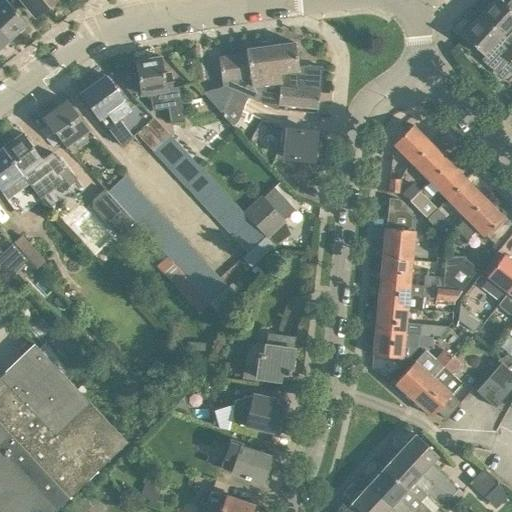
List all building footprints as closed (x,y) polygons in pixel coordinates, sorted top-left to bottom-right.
[(0,33),(8,42),(27,25),(4,0),(0,4),(0,33)] [(23,0),(37,16),(56,0),(23,0)] [(511,0),(509,0),(504,6),(498,0),(493,0),(478,16),(511,46),(511,0)] [(491,70),(504,57),(511,63),(511,46),(478,16),(461,36),(483,57),(481,60),(491,70)] [(246,55),(252,100),(277,111),(278,105),(317,109),(321,68),(309,67),(297,68),(294,44),(245,50),(246,55)] [(247,98),(252,100),(246,55),(218,59),(222,87),(202,93),(218,112),(232,127),(237,121),(247,98)] [(183,121),(177,88),(171,89),(168,74),(163,75),(160,57),(135,62),(140,94),(149,93),(153,110),(168,108),(170,124),(183,121)] [(81,95),(105,128),(129,111),(105,78),(81,95)] [(66,148),(88,132),(67,102),(42,119),(53,135),(55,133),(66,148)] [(154,118),(136,135),(143,143),(162,127),(154,118)] [(411,164),(431,145),(412,126),(393,146),(411,164)] [(143,143),(151,152),(170,135),(162,127),(143,143)] [(281,158),(312,161),(314,133),(281,130),(279,147),(283,147),(281,158)] [(2,149),(27,183),(31,188),(50,174),(62,191),(73,183),(52,154),(42,162),(22,134),(2,149)] [(177,144),(170,135),(151,152),(159,161),(177,144)] [(167,169),(185,153),(177,144),(159,161),(167,169)] [(430,183),(449,164),(431,145),(411,164),(430,183)] [(0,150),(0,192),(1,193),(6,200),(16,192),(27,183),(2,149),(0,150)] [(193,161),(185,153),(167,169),(175,178),(193,161)] [(201,170),(198,167),(193,161),(175,178),(183,187),(201,170)] [(447,201),(467,182),(449,164),(430,183),(447,201)] [(201,170),(183,187),(191,195),(209,178),(201,170)] [(106,193),(114,201),(132,185),(124,176),(106,193)] [(209,178),(191,195),(199,204),(218,187),(209,178)] [(398,195),(398,194),(400,182),(389,180),(388,194),(398,195)] [(465,220),(485,200),(467,182),(447,201),(464,218),(465,220)] [(411,184),(401,194),(409,203),(420,193),(420,192),(411,184)] [(132,185),(114,201),(122,210),(140,193),(132,185)] [(218,187),(199,204),(207,212),(226,195),(218,187)] [(114,201),(106,193),(103,190),(92,200),(92,207),(118,236),(133,222),(130,219),(122,210),(114,201)] [(264,200),(283,220),(293,211),(274,190),(264,200)] [(140,193),(122,210),(130,219),(148,202),(140,193)] [(420,193),(409,203),(427,221),(437,210),(420,193)] [(226,195),(207,212),(215,221),(234,204),(226,195)] [(245,216),(250,221),(258,230),(265,238),(284,221),(283,220),(264,200),(263,199),(245,216)] [(415,232),(411,232),(412,213),(401,202),(398,200),(391,199),(388,229),(384,229),(381,259),(412,262),(415,232)] [(465,220),(464,218),(454,228),(466,240),(476,230),(483,237),(503,218),(485,200),(465,220)] [(130,219),(133,222),(138,227),(156,210),(148,202),(130,219)] [(234,204),(215,221),(223,230),(242,212),(234,204)] [(156,210),(138,227),(146,236),(164,219),(156,210)] [(427,221),(434,228),(444,217),(437,210),(427,221)] [(250,221),(245,216),(242,212),(223,230),(231,238),(250,221)] [(164,219),(146,236),(153,244),(172,227),(164,219)] [(250,221),(231,238),(239,247),(258,230),(250,221)] [(172,227),(153,244),(161,253),(180,236),(172,227)] [(254,249),(265,238),(258,230),(239,247),(247,255),(254,249)] [(11,245),(27,262),(30,265),(35,270),(44,263),(45,262),(40,256),(22,236),(11,245)] [(161,253),(165,257),(169,261),(187,245),(180,236),(161,253)] [(274,247),(265,238),(254,249),(262,258),(274,247)] [(0,270),(10,279),(27,262),(11,245),(1,254),(0,252),(0,270)] [(187,245),(169,261),(177,270),(195,253),(187,245)] [(195,253),(177,270),(185,279),(203,262),(195,253)] [(486,277),(488,278),(480,288),(499,303),(511,286),(511,262),(504,256),(486,277)] [(169,261),(165,257),(155,266),(199,314),(209,304),(201,296),(193,287),(185,279),(177,270),(169,261)] [(459,293),(477,270),(463,257),(445,258),(443,278),(442,288),(459,293)] [(409,286),(412,262),(381,259),(379,283),(409,286)] [(203,262),(185,279),(193,287),(211,270),(203,262)] [(211,270),(193,287),(201,296),(219,279),(211,270)] [(423,276),(422,287),(442,288),(443,278),(423,276)] [(219,279),(201,296),(209,304),(222,292),(227,288),(219,279)] [(376,308),(407,310),(421,311),(422,298),(435,299),(435,305),(453,307),(454,301),(459,293),(442,288),(422,287),(409,286),(379,283),(376,308)] [(511,286),(499,303),(497,305),(511,317),(511,286)] [(222,292),(209,304),(218,314),(231,301),(222,292)] [(481,322),(459,306),(457,321),(473,332),(481,322)] [(406,324),(407,310),(376,308),(373,333),(432,338),(433,337),(434,326),(406,324)] [(417,349),(417,347),(431,349),(432,338),(373,333),(371,356),(402,359),(403,348),(417,349)] [(268,334),(266,347),(265,357),(259,356),(257,373),(256,379),(278,381),(279,374),(289,376),(292,350),(294,337),(268,334)] [(44,343),(37,349),(57,370),(63,364),(44,343)] [(35,346),(0,376),(0,511),(53,511),(126,445),(88,403),(57,370),(37,349),(35,346)] [(424,351),(414,362),(413,361),(394,384),(412,401),(451,357),(443,350),(434,360),(424,351)] [(451,357),(412,401),(430,418),(436,412),(445,420),(460,404),(451,395),(461,384),(451,375),(460,364),(451,357)] [(495,408),(511,388),(511,372),(501,363),(476,392),(495,408)] [(210,376),(212,366),(201,364),(199,374),(210,376)] [(273,405),(275,400),(251,395),(251,396),(233,400),(228,422),(246,426),(277,434),(283,408),(273,405)] [(399,451),(449,499),(457,490),(431,465),(438,458),(414,435),(399,451)] [(261,483),(269,458),(240,448),(242,444),(229,440),(220,467),(232,471),(232,472),(244,477),(244,478),(249,480),(249,478),(261,483)] [(449,499),(399,451),(382,469),(406,491),(427,511),(429,511),(420,503),(426,497),(441,511),(447,511),(454,505),(448,499),(449,499)] [(382,469),(366,485),(394,511),(427,511),(406,491),(382,469)] [(484,498),(498,484),(483,469),(469,484),(484,498)] [(160,485),(147,482),(142,498),(156,502),(160,485)] [(361,511),(394,511),(366,485),(352,501),(361,511)] [(251,511),(253,506),(225,496),(225,497),(210,492),(202,511),(251,511)] [(89,504),(95,504),(97,499),(95,494),(89,495),(86,499),(89,504)] [(361,511),(352,501),(351,502),(342,511),(344,511),(361,511)]
